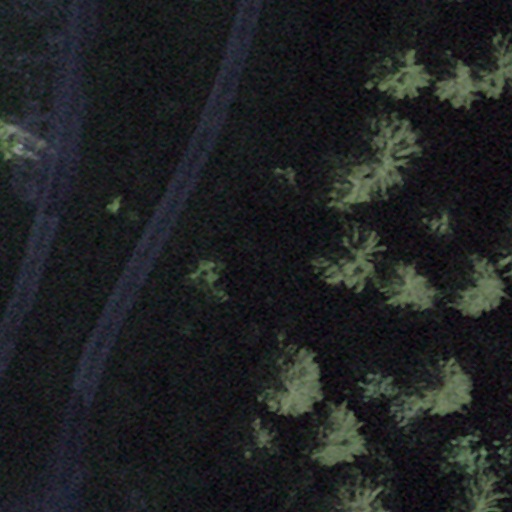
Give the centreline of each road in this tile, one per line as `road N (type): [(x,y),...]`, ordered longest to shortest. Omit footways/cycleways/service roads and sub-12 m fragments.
road 1 (track): [(59,511),(77,420),(111,320),(204,139),(252,0)]
road 2 (track): [(88,0),(75,139),(0,360)]
